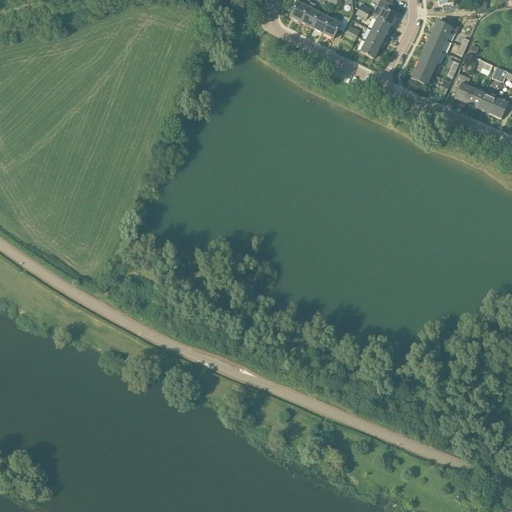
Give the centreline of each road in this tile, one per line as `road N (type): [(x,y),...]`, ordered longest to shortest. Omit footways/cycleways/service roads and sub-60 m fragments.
road 1 (tertiary): [(511,487),(138,329),(0,243)]
road 2 (residential): [(387,87),(276,32),(275,0)]
road 3 (residential): [(511,142),(387,87)]
